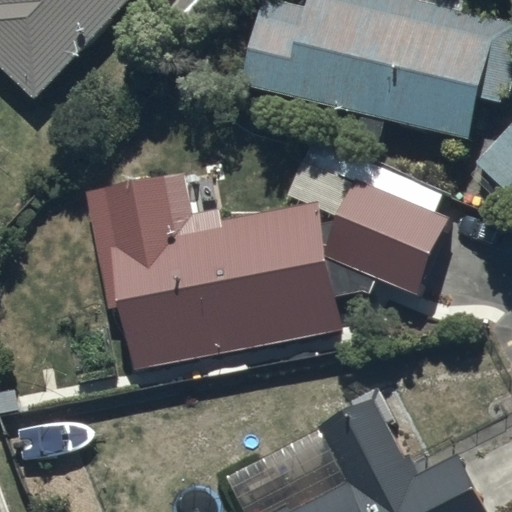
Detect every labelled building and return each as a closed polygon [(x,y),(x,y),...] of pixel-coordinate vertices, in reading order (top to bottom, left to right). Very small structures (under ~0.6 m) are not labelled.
[(0,0),(0,59),(40,95),(128,0),(0,0)] [(302,0),(302,4),(289,0),(267,0),(247,82),(471,137),(481,98),(506,105),(511,81),(511,20),(483,13),(486,0),(302,0)] [(511,127),(479,163),(504,186),(485,207),(505,226),(511,219),(511,127)] [(188,168),(90,190),(113,306),(124,304),(136,369),(343,328),(328,248),(419,294),(453,216),(438,210),(445,195),(316,138),(290,196),(303,202),(224,219),(222,209),(198,214),(188,168)] [(248,511),(490,511),(463,455),(417,477),(378,397),(317,427),(323,441),(234,484),(248,511)]
